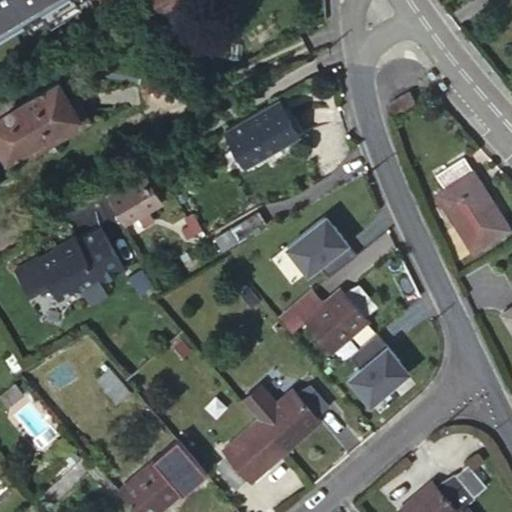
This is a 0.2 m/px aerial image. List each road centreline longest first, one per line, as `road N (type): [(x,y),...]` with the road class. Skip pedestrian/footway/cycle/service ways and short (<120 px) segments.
road 1 (residential): [(472,370),(367,109),(361,62)]
road 2 (residential): [(472,370),(302,511)]
road 3 (residential): [(511,127),(417,11)]
